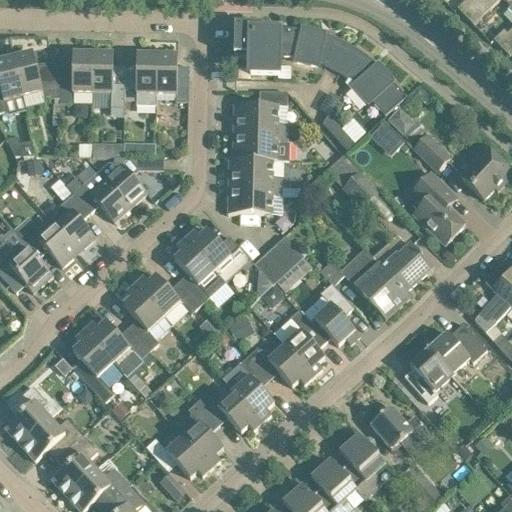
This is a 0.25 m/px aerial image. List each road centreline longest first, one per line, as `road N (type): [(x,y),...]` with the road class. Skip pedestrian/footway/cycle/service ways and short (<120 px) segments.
road 1 (residential): [(0,382),(30,356),(54,318),(192,198),(199,181),(194,26)]
road 2 (residential): [(202,511),(511,221)]
road 3 (residential): [(0,19),(194,26)]
road 4 (secondary): [(373,0),(511,115)]
